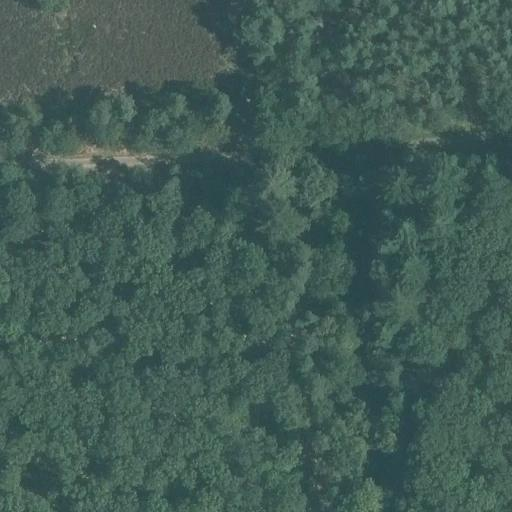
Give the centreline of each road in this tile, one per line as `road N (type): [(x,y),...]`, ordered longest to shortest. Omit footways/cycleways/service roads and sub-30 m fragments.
road 1 (track): [(330,153),(370,511)]
road 2 (track): [(330,153),(0,166)]
road 3 (track): [(511,131),(330,153)]
road 4 (track): [(310,0),(330,153)]
